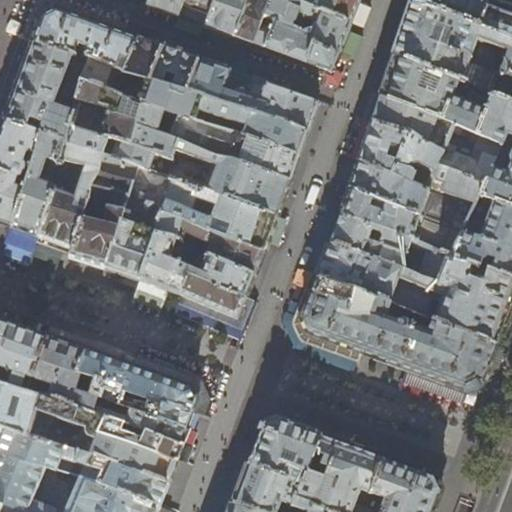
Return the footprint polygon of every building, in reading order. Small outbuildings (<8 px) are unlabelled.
[(182,0),(150,0),(148,7),(159,11),(177,16),(182,1),(182,0)] [(182,0),(182,1),(196,5),(211,11),(215,0),(182,0)] [(215,0),(211,11),(206,27),(219,31),(234,37),(248,0),(215,0)] [(248,0),(234,37),(239,39),(251,44),(270,0),(248,0)] [(350,24),(288,0),(270,0),(251,44),(278,54),(308,65),(328,72),(331,71),(332,67),(342,44),(350,24)] [(288,0),(350,24),(359,0),(288,0)] [(511,8),(486,0),(411,0),(404,22),(392,55),(458,81),(489,94),(511,102),(511,8)] [(42,16),(33,43),(87,62),(89,57),(125,73),(138,38),(95,23),(55,9),(42,15),(42,16)] [(148,42),(138,38),(125,73),(150,81),(163,47),(148,42)] [(87,62),(33,43),(17,87),(5,120),(41,133),(66,143),(82,82),(87,62)] [(177,52),(163,47),(150,81),(186,92),(198,60),(177,52)] [(378,97),(442,122),(451,98),(458,81),(392,55),(385,77),(378,97)] [(125,73),(89,57),(87,62),(82,82),(141,103),(178,117),(298,157),(303,141),(306,132),(186,92),(150,81),(125,73)] [(235,73),(198,60),(186,92),(306,132),(311,119),(317,103),(250,78),(249,81),(250,81),(247,89),(248,91),(246,94),(245,93),(243,92),(240,93),(246,77),(235,73)] [(141,103),(82,82),(66,143),(62,161),(48,208),(38,237),(69,248),(73,249),(92,186),(103,154),(108,139),(130,145),(141,103)] [(506,132),(511,134),(511,160),(511,162),(507,173),(491,167),(483,185),(481,189),(478,196),(496,203),(511,208),(511,102),(489,94),(483,110),(475,135),(501,145),(506,132)] [(373,110),(369,122),(407,134),(446,154),(437,167),(483,185),(491,167),(501,145),(475,135),(442,122),(378,97),(373,110)] [(451,98),(442,122),(475,135),(483,110),(451,98)] [(178,117),(141,103),(130,145),(108,139),(103,154),(141,168),(174,180),(178,170),(177,167),(174,162),(175,160),(173,159),(176,151),(219,167),(223,158),(172,139),(178,117)] [(298,157),(178,117),(172,139),(223,158),(290,182),(294,167),(298,157)] [(41,133),(5,120),(4,122),(2,126),(0,132),(0,223),(12,228),(41,133)] [(362,141),(356,161),(391,177),(407,134),(369,122),(362,141)] [(66,143),(41,133),(12,228),(16,229),(38,237),(48,208),(62,161),(66,143)] [(391,177),(391,178),(428,190),(432,181),(431,178),(437,167),(446,154),(407,134),(391,177)] [(219,167),(176,151),(173,159),(175,160),(174,162),(177,167),(178,170),(212,182),(219,167)] [(141,168),(103,154),(92,186),(130,197),(132,198),(135,190),(141,168)] [(290,182),(223,158),(219,167),(212,182),(178,170),(174,180),(277,217),(283,201),(290,182)] [(350,176),(346,188),(420,216),(429,191),(428,190),(391,178),(391,177),(356,161),(350,176)] [(429,191),(420,216),(462,232),(464,227),(478,196),(481,189),(483,185),(437,167),(431,178),(432,181),(428,190),(429,191)] [(174,180),(141,168),(135,190),(143,193),(145,196),(145,199),(144,202),(165,208),(174,180)] [(277,217),(174,180),(165,208),(163,213),(164,214),(265,252),(269,239),(277,217)] [(130,197),(92,186),(73,249),(70,255),(101,266),(105,267),(120,221),(122,221),(130,197)] [(342,201),(338,212),(451,256),(462,232),(420,216),(346,188),(342,201)] [(132,198),(130,197),(122,221),(155,235),(157,235),(164,214),(163,213),(165,208),(144,202),(145,199),(145,196),(143,193),(135,190),(132,198)] [(462,232),(451,256),(511,278),(511,208),(496,203),(478,196),(464,227),(472,230),(473,229),(473,227),(470,222),(483,226),(479,239),(462,232)] [(451,256),(338,212),(333,228),(327,243),(402,271),(438,285),(451,256)] [(265,252),(164,214),(157,235),(182,243),(255,276),(261,261),(265,252)] [(122,221),(120,221),(105,267),(109,268),(139,279),(155,235),(122,221)] [(157,235),(155,235),(139,279),(173,293),(180,295),(188,274),(246,298),(252,284),(255,276),(182,243),(157,235)] [(321,261),(316,276),(355,290),(390,303),(402,271),(327,243),(321,261)] [(402,271),(390,303),(447,326),(495,345),(511,300),(511,278),(451,256),(438,285),(402,271)] [(246,298),(188,274),(180,295),(187,298),(235,319),(238,317),(242,307),(246,298)] [(312,286),(311,290),(350,305),(355,290),(316,276),(312,286)] [(303,314),(300,321),(307,334),(367,356),(406,370),(404,377),(472,401),(492,392),(508,349),(495,345),(447,326),(390,303),(355,290),(350,305),(311,290),(303,314)] [(0,381),(28,390),(47,336),(42,334),(0,318),(0,381)] [(82,348),(47,336),(28,390),(68,404),(104,417),(178,443),(181,437),(184,428),(118,406),(114,405),(89,396),(90,395),(75,390),(80,374),(78,373),(86,349),(82,348)] [(121,362),(86,349),(78,373),(80,374),(94,378),(90,395),(89,396),(114,405),(118,406),(124,391),(191,412),(194,403),(195,401),(190,387),(127,365),(121,362)] [(0,425),(3,427),(25,434),(31,436),(46,441),(85,454),(167,484),(171,473),(176,461),(98,433),(104,417),(68,404),(28,390),(0,381),(0,425)] [(124,391),(118,406),(184,428),(188,418),(191,412),(124,391)] [(178,443),(104,417),(98,433),(176,461),(179,453),(182,445),(178,443)] [(255,439),(251,452),(305,472),(319,434),(307,430),(275,418),(261,424),(255,439)] [(155,511),(158,505),(167,484),(85,454),(46,441),(31,436),(25,434),(3,427),(0,425),(0,503),(4,505),(0,511),(155,511)] [(431,511),(440,490),(434,476),(341,442),(319,434),(305,472),(251,452),(237,487),(228,511),(431,511)]
